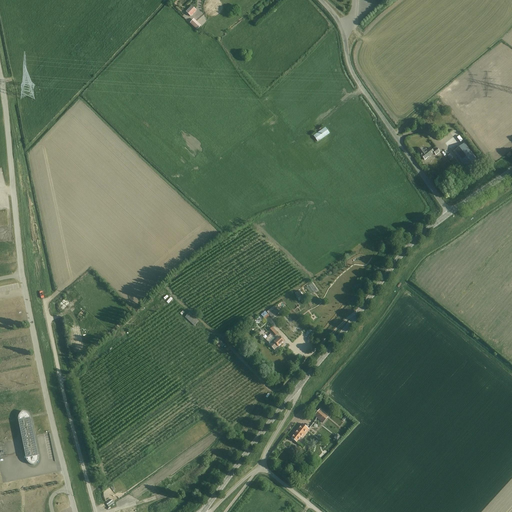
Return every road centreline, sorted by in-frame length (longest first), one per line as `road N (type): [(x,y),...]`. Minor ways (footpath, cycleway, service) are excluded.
road 1 (unclassified): [(449,213),(350,67),(341,22),(321,0)]
road 2 (tertiary): [(295,391),(407,248),(449,213)]
road 3 (tertiary): [(68,488),(22,274)]
road 4 (unclassified): [(95,511),(46,302)]
road 5 (tertiary): [(22,274),(0,77)]
road 6 (tertiary): [(204,511),(295,391)]
